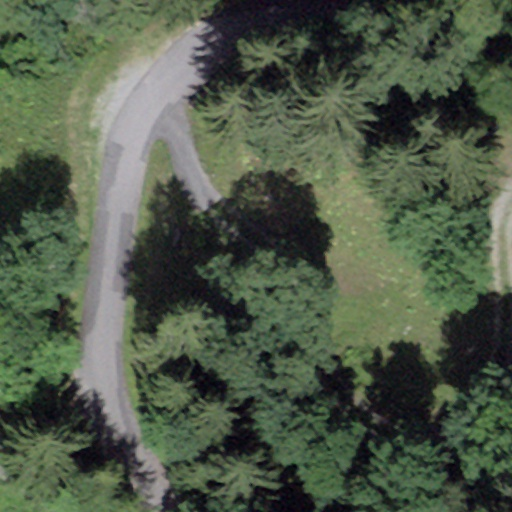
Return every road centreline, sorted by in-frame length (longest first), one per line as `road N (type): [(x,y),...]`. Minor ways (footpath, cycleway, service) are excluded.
road 1 (track): [(142,78),(173,108),(188,180),(253,244),(344,398),(377,438),(416,454),(467,428),(488,388),(503,338),(500,222),(503,186),(511,178)]
road 2 (unclassified): [(325,0),(210,25),(142,78),(125,122),(113,185),(116,239),(93,369),(109,421),(169,511)]
